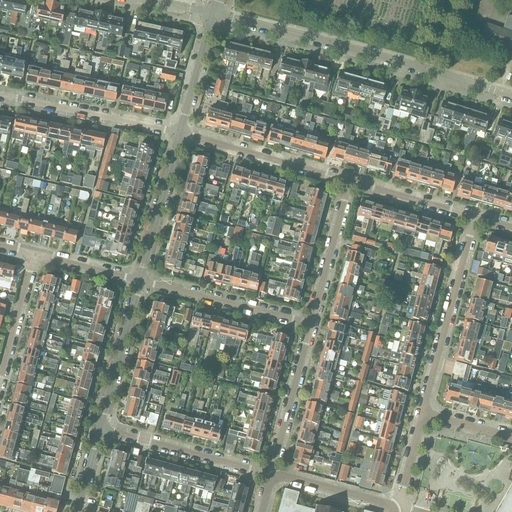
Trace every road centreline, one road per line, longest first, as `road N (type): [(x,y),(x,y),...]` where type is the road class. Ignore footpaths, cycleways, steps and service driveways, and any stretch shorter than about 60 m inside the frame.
road 1 (residential): [(511,96),(214,10)]
road 2 (residential): [(421,413),(475,216)]
road 3 (residential): [(182,134),(0,95)]
road 4 (residential): [(271,474),(98,428)]
road 5 (residential): [(310,324),(139,280)]
road 6 (residential): [(349,180),(182,134)]
road 7 (residential): [(271,474),(310,324)]
road 8 (residential): [(98,428),(139,280)]
road 9 (residential): [(139,280),(182,134)]
road 10 (residential): [(310,324),(349,180)]
road 11 (residential): [(475,216),(349,180)]
road 12 (residential): [(397,505),(271,474)]
road 13 (residential): [(182,134),(214,10)]
road 14 (residential): [(0,377),(33,254)]
